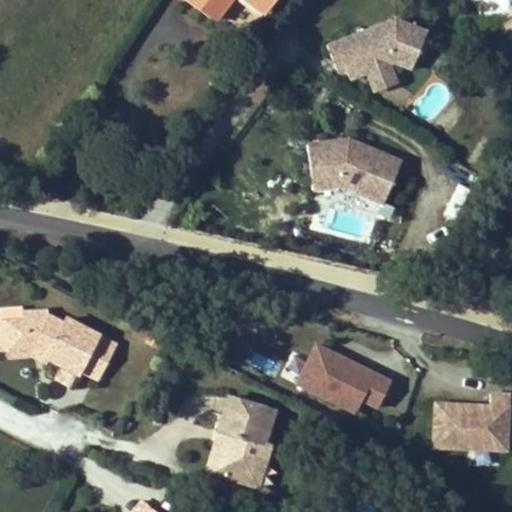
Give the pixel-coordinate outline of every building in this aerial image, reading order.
[(185,0),(214,22),(230,0),(245,0),(264,14),(274,0),(185,0)] [(408,73),(425,35),(393,20),(323,46),(334,75),(361,85),(365,79),(371,92),(396,80),(389,66),(408,73)] [(382,207),(401,160),(345,140),(309,145),(311,196),(342,191),(382,207)] [(97,383),(113,343),(63,317),(61,324),(45,310),(19,311),(21,320),(0,320),(0,354),(11,361),(26,359),(79,381),(82,374),(97,383)] [(390,384),(313,349),(294,389),(356,416),(362,404),(378,411),(390,384)] [(508,452),(511,399),(488,397),(488,406),(433,403),(431,448),(508,452)] [(212,472),(250,483),(255,463),(266,466),(273,445),(265,444),(274,412),(227,398),(218,431),(231,434),(228,444),(221,442),(220,446),(212,472)] [(214,445),(220,446),(221,442),(228,444),(231,434),(218,431),(214,445)] [(261,486),(266,466),(255,463),(250,483),(261,486)] [(156,511),(144,501),(143,503),(135,511),(156,511)]
